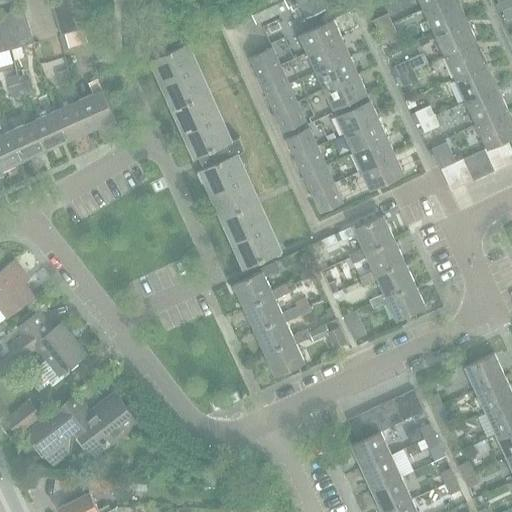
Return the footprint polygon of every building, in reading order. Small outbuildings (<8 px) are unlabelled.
[(51,0),(55,10),(78,4),(76,0),(51,0)] [(272,0),(261,0),(260,1),(268,19),(279,14),(272,0)] [(285,0),(272,0),(279,14),(290,9),(285,0)] [(326,11),(320,0),(319,0),(302,8),(307,19),(326,11)] [(420,0),(424,9),(443,0),(420,0)] [(465,18),(456,0),(443,0),(424,9),(435,32),(465,18)] [(511,5),(511,0),(498,0),(503,10),(511,5)] [(257,24),(268,19),(260,1),(249,6),(257,24)] [(81,15),(78,4),(55,10),(58,21),(81,15)] [(511,17),(511,5),(503,10),(507,20),(511,17)] [(24,7),(1,14),(4,25),(27,18),(24,7)] [(373,19),(378,30),(393,23),(388,12),(373,19)] [(61,33),(84,26),(81,15),(58,21),(61,33)] [(27,18),(4,25),(7,37),(30,30),(27,18)] [(476,42),(465,18),(435,32),(446,56),(476,42)] [(300,35),(308,53),(342,38),(334,20),(300,35)] [(397,33),(393,23),(378,30),(383,39),(397,33)] [(34,41),(30,30),(7,37),(10,48),(34,41)] [(0,51),(10,48),(7,37),(0,39),(0,51)] [(317,71),(351,56),(342,38),(308,53),(317,71)] [(487,65),(476,42),(446,56),(457,78),(487,65)] [(184,44),(151,58),(161,81),(173,106),(184,131),(195,156),(201,169),(212,195),(223,219),(234,244),(245,268),(278,254),(267,229),(256,205),(245,180),(233,155),(246,149),(240,136),(227,142),(216,116),(205,92),(194,67),(184,44)] [(251,58),(259,76),(281,66),(273,48),(251,58)] [(359,75),(351,56),(317,71),(325,90),(359,75)] [(394,65),(400,77),(414,70),(409,58),(394,65)] [(78,65),(68,67),(71,79),(82,76),(78,65)] [(498,88),(487,65),(457,78),(468,102),(498,88)] [(289,84),(281,66),(259,76),(267,94),(289,84)] [(71,79),(68,67),(56,71),(59,83),(71,79)] [(418,79),(414,70),(400,77),(403,85),(418,79)] [(333,108),(367,93),(359,75),(325,90),(333,108)] [(30,79),(21,81),(23,93),(34,91),(30,79)] [(23,93),(21,81),(8,85),(12,97),(23,93)] [(297,102),(289,84),(267,94),(275,112),(297,102)] [(103,88),(80,98),(93,127),(116,117),(103,88)] [(508,111),(498,88),(468,102),(478,124),(508,111)] [(58,108),(71,137),(93,127),(80,98),(58,108)] [(345,134),(379,118),(371,101),(337,116),(345,134)] [(306,121),(297,102),(275,112),(283,131),(306,121)] [(415,111),(421,123),(435,116),(430,104),(415,111)] [(58,108),(35,118),(47,147),(71,137),(58,108)] [(497,144),(508,139),(511,137),(511,118),(508,111),(478,124),(489,147),(497,144)] [(439,124),(435,116),(421,123),(424,131),(439,124)] [(35,118),(11,129),(24,158),(47,147),(35,118)] [(354,153),(387,138),(379,118),(345,134),(354,153)] [(287,138),(296,156),(317,146),(309,128),(287,138)] [(24,158),(11,129),(0,133),(0,168),(24,158)] [(354,153),(362,171),(396,156),(387,138),(354,153)] [(507,165),(511,163),(511,147),(508,139),(497,144),(507,165)] [(442,169),(453,164),(456,162),(446,140),(432,147),(442,169)] [(497,144),(489,147),(486,149),(496,170),(507,165),(497,144)] [(326,165),(317,146),(296,156),(304,175),(326,165)] [(486,149),(475,154),(485,175),(496,170),(486,149)] [(474,180),(485,175),(475,154),(464,159),(474,180)] [(370,189),(404,174),(396,156),(362,171),(370,189)] [(464,159),(456,162),(453,164),(463,185),(474,180),(464,159)] [(453,164),(442,169),(452,190),(463,185),(453,164)] [(334,183),(326,165),(304,175),(312,193),(334,183)] [(343,202),(334,183),(312,193),(321,211),(343,202)] [(334,233),(323,238),(327,247),(325,248),(323,249),(329,262),(340,257),(334,244),(338,242),(357,233),(364,248),(365,251),(395,237),(384,214),(363,224),(360,217),(343,224),(345,228),(334,233)] [(368,255),(374,270),(376,273),(405,260),(395,237),(365,251),(364,248),(349,254),(353,262),(368,255)] [(0,305),(8,316),(34,296),(20,278),(25,274),(14,260),(0,271),(0,305)] [(274,293),(272,289),(266,275),(281,268),(277,260),(260,268),(261,271),(234,283),(245,306),(274,293)] [(376,273),(374,270),(360,277),(364,285),(379,278),(385,292),(386,295),(415,282),(405,260),(376,273)] [(245,306),(255,328),(284,314),(282,311),(276,297),(291,290),(287,282),(272,289),(274,293),(245,306)] [(426,305),(415,282),(386,295),(385,292),(370,298),(374,307),(389,300),(397,318),(426,305)] [(255,328),(265,351),(294,337),(293,334),(286,320),(301,313),(297,304),(282,311),(284,314),(255,328)] [(354,339),(366,333),(356,309),(343,315),(354,339)] [(68,369),(71,367),(70,366),(83,355),(76,346),(79,344),(62,321),(53,328),(44,317),(9,344),(20,358),(37,345),(60,373),(67,368),(68,369)] [(340,324),(327,330),(334,347),(347,341),(340,324)] [(308,327),(293,334),(294,337),(265,351),(276,374),(305,360),(296,342),(311,335),(308,327)] [(475,387),(504,374),(494,352),(465,365),(475,387)] [(475,387),(485,410),(511,397),(511,391),(504,374),(475,387)] [(403,393),(412,415),(424,409),(414,388),(403,393)] [(78,394),(31,431),(55,462),(70,450),(72,431),(71,429),(74,426),(96,453),(139,419),(117,392),(92,412),(78,394)] [(438,392),(427,397),(432,408),(443,403),(438,392)] [(412,415),(403,393),(392,399),(401,420),(412,415)] [(511,425),(511,397),(485,410),(496,432),(511,425)] [(392,399),(381,404),(390,425),(401,420),(392,399)] [(31,401),(8,419),(19,433),(42,415),(31,401)] [(390,425),(381,404),(370,409),(380,430),(390,425)] [(370,435),(380,430),(370,409),(360,413),(370,435)] [(370,435),(360,413),(348,419),(358,440),(370,435)] [(448,415),(437,420),(442,430),(453,425),(448,415)] [(419,427),(424,436),(434,432),(429,422),(419,427)] [(458,437),(453,425),(442,430),(447,441),(458,437)] [(511,425),(496,432),(506,455),(511,452),(511,425)] [(380,430),(370,435),(358,440),(352,443),(362,465),(390,452),(380,430)] [(429,449),(439,444),(434,432),(424,436),(429,449)] [(362,465),(372,488),(401,474),(390,452),(362,465)] [(462,475),(473,470),(469,460),(458,465),(462,475)] [(440,472),(445,482),(455,477),(450,467),(440,472)] [(479,482),(473,470),(462,475),(468,487),(479,482)] [(372,488),(382,510),(411,497),(401,474),(372,488)] [(450,494),(460,489),(455,477),(445,482),(450,494)] [(124,489),(124,481),(91,479),(90,490),(116,491),(116,489),(124,489)] [(62,511),(101,511),(91,490),(60,506),(62,511)] [(382,510),(383,511),(417,511),(411,497),(382,510)]
